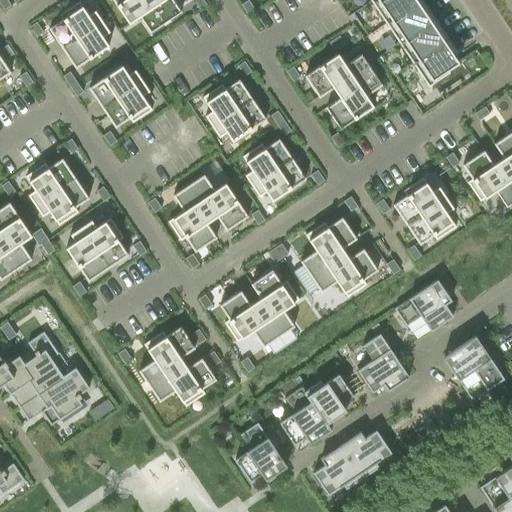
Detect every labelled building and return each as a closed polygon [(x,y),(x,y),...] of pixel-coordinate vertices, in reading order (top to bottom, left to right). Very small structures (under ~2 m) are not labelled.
[(0,0),(0,5),(3,10),(5,9),(10,6),(6,0),(0,0)] [(111,0),(128,24),(131,22),(139,17),(149,10),(142,0),(111,0)] [(142,0),(149,10),(139,17),(140,19),(150,33),(152,31),(180,12),(172,0),(164,0),(160,3),(157,0),(142,0)] [(192,0),(199,10),(200,8),(205,5),(202,0),(192,0)] [(415,0),(377,0),(372,4),(385,24),(417,2),(415,0)] [(248,1),(241,5),(248,16),(254,11),(248,1)] [(62,20),(48,29),(56,41),(61,47),(61,49),(63,48),(67,45),(102,22),(96,13),(95,11),(89,15),(88,16),(83,8),(78,2),(59,15),(62,20)] [(417,2),(385,24),(398,43),(430,22),(417,2)] [(430,22),(398,43),(412,64),(444,42),(430,22)] [(36,23),(29,27),(36,37),(37,36),(42,33),(37,25),(36,23)] [(64,50),(77,69),(110,47),(104,38),(111,33),(104,23),(64,50)] [(338,37),(328,43),(333,50),(343,43),(338,37)] [(444,42),(412,64),(427,86),(448,72),(447,70),(458,63),(457,62),(454,57),(444,42)] [(351,76),(332,88),(336,94),(339,99),(358,86),(365,96),(381,85),(360,55),(351,61),(344,50),(337,54),(351,76)] [(306,75),(304,77),(305,79),(310,86),(316,94),(318,98),(332,88),(351,76),(337,54),(311,71),(306,75)] [(0,78),(2,78),(7,74),(10,72),(8,70),(3,63),(0,58),(0,78)] [(243,62),(237,67),(244,77),(250,72),(243,62)] [(121,66),(88,88),(96,100),(100,107),(101,108),(103,107),(106,105),(141,81),(134,70),(127,75),(121,66)] [(292,67),(285,72),(292,82),(299,78),(292,67)] [(69,72),(62,77),(69,87),(76,82),(69,72)] [(25,73),(18,77),(25,87),(26,87),(32,83),(27,75),(25,73)] [(221,85),(202,98),(211,112),(204,116),(211,127),(246,103),(250,101),(251,100),(250,98),(246,92),(238,80),(224,90),(221,85)] [(103,107),(101,108),(102,109),(107,116),(114,128),(128,118),(132,123),(151,110),(141,96),(148,92),(141,81),(106,105),(103,107)] [(76,82),(69,87),(76,97),(82,92),(76,82)] [(339,99),(325,108),(333,120),(337,127),(339,129),(342,128),(347,124),(372,107),(365,96),(358,86),(339,99)] [(246,103),(211,127),(218,137),(225,133),(232,142),(265,120),(257,108),(252,101),(251,100),(250,101),(246,103)] [(484,107),(474,114),(478,121),(488,114),(484,107)] [(277,111),(270,116),(277,126),(278,125),(283,121),(278,114),(277,111)] [(278,125),(277,126),(283,136),(285,135),(290,131),(284,123),(283,121),(278,125)] [(505,136),(493,144),(503,159),(511,172),(511,131),(511,132),(505,136)] [(109,132),(102,136),(109,146),(116,142),(109,132)] [(336,133),(330,138),(336,148),(343,143),(336,133)] [(70,139),(63,144),(70,154),(77,150),(70,139)] [(261,144),(242,157),(251,171),(244,176),(251,186),(286,163),(290,160),(291,159),(290,158),(286,151),(278,139),(264,149),(261,144)] [(464,164),(462,165),(463,168),(467,173),(471,180),(466,183),(479,202),(482,200),(505,184),(492,165),(483,151),(471,159),(464,164)] [(451,153),(445,158),(452,168),(459,164),(451,153)] [(44,164),(25,177),(34,191),(27,195),(34,206),(69,182),(73,180),(75,179),(74,177),(69,171),(61,159),(47,168),(44,164)] [(286,163),(251,186),(258,197),(265,192),(271,201),(304,179),(297,167),(292,161),(291,159),(290,160),(286,163)] [(505,184),(482,200),(491,214),(504,205),(505,207),(511,202),(511,172),(503,159),(492,165),(505,184)] [(203,175),(172,196),(183,211),(193,205),(206,224),(211,220),(216,217),(203,198),(224,184),(228,181),(215,161),(200,171),(203,175)] [(317,171),(310,175),(317,186),(317,185),(323,181),(317,171)] [(406,196),(392,205),(400,217),(404,224),(405,225),(407,224),(410,222),(445,198),(438,188),(431,192),(422,178),(403,191),(406,196)] [(69,182),(34,206),(41,216),(48,212),(58,226),(77,213),(74,208),(88,199),(80,187),(75,180),(75,179),(73,180),(69,182)] [(7,182),(1,186),(7,196),(14,192),(7,182)] [(224,184),(203,198),(216,217),(225,231),(237,223),(244,218),(246,216),(245,214),(242,209),(224,184)] [(102,187),(96,192),(102,202),(109,197),(102,187)] [(350,197),(343,202),(350,212),(357,207),(350,197)] [(154,198),(147,203),(154,213),(161,209),(154,198)] [(407,224),(405,225),(406,227),(411,233),(418,245),(432,236),(435,240),(455,227),(446,213),(453,209),(449,203),(445,198),(410,222),(407,224)] [(382,200),(375,205),(382,215),(389,210),(382,200)] [(0,208),(0,236),(10,251),(20,244),(31,236),(14,211),(10,206),(8,203),(6,205),(0,208)] [(183,211),(167,222),(180,241),(185,238),(189,244),(192,250),(194,252),(196,251),(197,250),(203,246),(215,238),(206,224),(193,205),(183,211)] [(257,211),(250,215),(257,225),(264,221),(257,211)] [(324,223),(305,236),(315,251),(322,261),(341,249),(355,239),(347,227),(343,220),(341,218),(338,220),(333,223),(327,228),(324,223)] [(91,221),(80,228),(107,268),(108,267),(115,263),(127,255),(117,241),(122,238),(109,219),(95,228),(91,221)] [(74,242),(65,248),(87,282),(99,274),(106,269),(107,268),(80,228),(69,235),(74,242)] [(39,231),(31,236),(38,247),(40,246),(46,241),(47,241),(39,231)] [(0,236),(0,279),(30,260),(20,244),(10,251),(0,236)] [(46,241),(40,246),(47,256),(53,252),(46,241)] [(139,242),(132,246),(139,256),(145,252),(139,242)] [(280,244),(274,249),(280,259),(287,254),(280,244)] [(413,246),(406,251),(413,261),(420,256),(413,246)] [(274,249),(267,253),(274,263),(280,259),(274,249)] [(302,266),(292,272),(308,296),(318,289),(320,293),(336,282),(329,272),(348,259),(345,254),(341,249),(322,261),(315,251),(299,262),(302,266)] [(348,259),(329,272),(336,282),(346,298),(365,285),(362,280),(369,276),(374,272),(376,271),(375,268),(370,261),(362,249),(348,259)] [(191,255),(184,259),(191,269),(198,265),(191,255)] [(392,260),(385,265),(392,275),(399,270),(392,260)] [(262,276),(250,285),(260,299),(272,318),(282,311),(298,300),(285,281),(281,284),(276,278),(273,273),(271,270),(269,272),(262,276)] [(452,317),(444,305),(450,301),(436,280),(394,309),(405,326),(407,325),(406,325),(420,316),(430,331),(452,317)] [(78,282),(72,287),(78,297),(85,292),(78,282)] [(221,304),(219,306),(220,308),(224,313),(228,320),(223,323),(236,342),(252,331),(262,325),(249,306),(240,291),(228,300),(221,304)] [(204,295),(197,300),(204,310),(211,305),(204,295)] [(254,302),(249,306),(262,325),(252,331),(262,347),(266,345),(273,355),(296,339),(289,329),(293,326),(282,311),(272,318),(260,299),(254,302)] [(6,323),(0,327),(0,329),(7,340),(15,335),(6,323)] [(377,324),(373,326),(379,335),(382,332),(377,324)] [(373,326),(370,328),(376,336),(379,335),(373,326)] [(162,332),(143,345),(154,360),(160,371),(179,358),(194,348),(186,336),(181,330),(179,327),(177,329),(172,332),(165,337),(162,332)] [(198,330),(191,334),(198,344),(204,340),(198,330)] [(23,364),(22,365),(32,379),(9,395),(18,408),(63,378),(62,377),(50,359),(57,354),(43,332),(27,343),(35,356),(23,364)] [(362,347),(363,347),(372,361),(356,371),(371,393),(382,385),(387,392),(407,378),(379,335),(376,336),(361,346),(362,347)] [(474,337),(442,358),(471,401),(503,379),(474,337)] [(124,349),(117,354),(124,364),(130,359),(124,349)] [(213,352),(206,356),(213,366),(219,362),(213,352)] [(32,379),(22,365),(23,364),(18,357),(6,365),(4,361),(2,362),(0,358),(0,386),(2,385),(9,395),(32,379)] [(154,360),(138,371),(148,386),(158,402),(174,391),(167,381),(186,368),(183,363),(179,358),(160,371),(154,360)] [(246,358),(240,363),(247,373),(253,368),(246,358)] [(186,368),(167,381),(174,391),(184,406),(185,407),(204,394),(200,389),(207,385),(212,381),(215,380),(213,377),(209,371),(201,359),(186,368)] [(63,378),(18,408),(27,422),(41,413),(50,426),(66,415),(68,418),(82,409),(82,408),(80,406),(84,403),(79,395),(88,388),(75,368),(62,377),(63,378)] [(353,397),(338,375),(322,385),(320,381),(304,391),(326,424),(345,411),(341,405),(353,397)] [(298,377),(295,379),(300,387),(301,387),(303,385),(298,377)] [(295,379),(291,381),(297,390),(300,387),(295,379)] [(304,391),(301,387),(300,387),(297,390),(284,398),(285,400),(285,399),(294,413),(279,423),(293,445),(305,438),(309,444),(330,430),(327,426),(326,424),(304,391)] [(106,400),(97,406),(103,416),(113,409),(106,400)] [(256,423),(251,416),(248,418),(253,426),(256,423)] [(250,449),(234,460),(249,482),(260,475),(263,478),(265,481),(286,467),(256,423),(253,426),(239,435),(240,436),(241,436),(250,449)] [(390,453),(376,431),(364,439),(360,433),(340,446),(360,476),(361,478),(364,476),(365,476),(378,467),(375,463),(390,453)] [(360,476),(340,446),(319,460),(324,466),(312,473),(327,496),(342,486),(345,489),(358,480),(361,479),(361,478),(360,476)] [(0,492),(1,495),(23,480),(12,464),(0,472),(0,492)] [(511,511),(511,468),(511,467),(479,488),(494,511),(511,511)] [(364,476),(361,478),(365,484),(367,486),(370,484),(365,476),(364,476)] [(361,478),(361,479),(358,480),(363,488),(367,486),(365,484),(361,478)]
